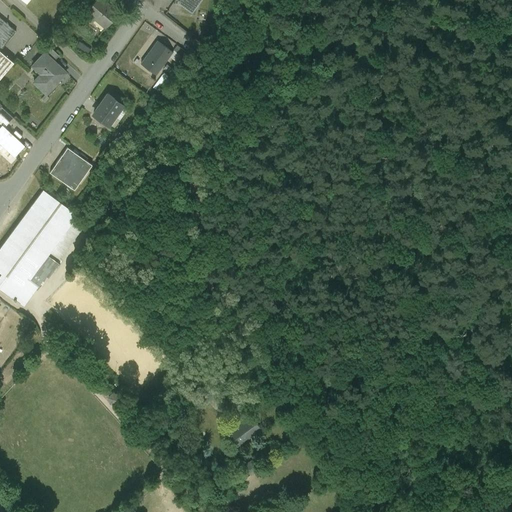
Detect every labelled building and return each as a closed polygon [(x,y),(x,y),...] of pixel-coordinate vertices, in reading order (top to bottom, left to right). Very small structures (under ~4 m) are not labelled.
[(13,0),(28,12),(38,0),(13,0)] [(171,0),(179,6),(178,7),(193,18),(206,0),(171,0)] [(121,19),(101,2),(87,19),(107,35),(121,19)] [(0,25),(0,57),(1,59),(17,40),(0,25)] [(159,47),(142,70),(157,81),(174,59),(159,47)] [(92,57),(81,49),(77,53),(89,61),(92,57)] [(188,58),(179,51),(175,56),(184,63),(188,58)] [(60,62),(50,53),(44,59),(45,59),(54,67),(60,62)] [(0,57),(0,88),(9,78),(0,70),(0,60),(1,59),(0,57)] [(54,67),(45,59),(37,67),(46,75),(34,88),(47,100),(66,79),(54,67)] [(117,106),(110,101),(95,122),(109,132),(124,111),(123,111),(124,109),(124,107),(120,104),(118,105),(117,106)] [(15,125),(3,114),(0,117),(0,121),(1,122),(10,131),(15,125)] [(10,131),(1,122),(0,122),(0,130),(3,133),(6,135),(10,131)] [(6,135),(3,133),(0,136),(0,153),(1,152),(15,165),(26,153),(6,135)] [(93,172),(69,155),(51,180),(76,197),(93,172)] [(44,198),(0,257),(0,278),(3,281),(0,284),(0,294),(15,306),(14,307),(17,309),(18,307),(25,313),(47,283),(49,285),(59,271),(49,263),(72,231),(79,222),(78,222),(45,198),(44,197),(44,198)] [(199,396),(208,405),(220,394),(211,384),(199,396)] [(308,414),(294,392),(284,399),(298,420),(308,414)] [(268,436),(245,401),(223,416),(234,433),(230,436),(242,454),(268,436)]
